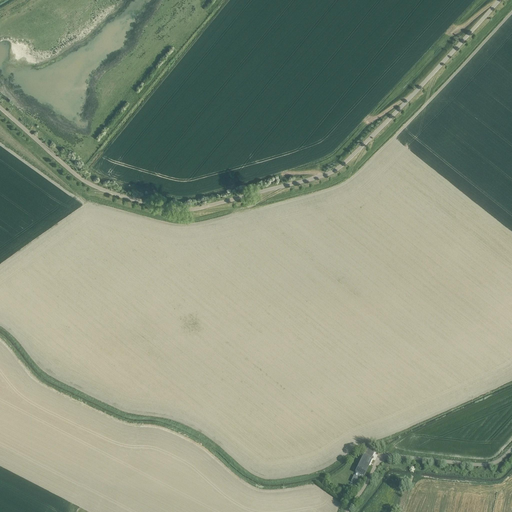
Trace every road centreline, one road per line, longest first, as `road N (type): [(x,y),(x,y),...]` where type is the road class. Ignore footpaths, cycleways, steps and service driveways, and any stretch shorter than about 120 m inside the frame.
road 1 (track): [(0,106),(89,184),(194,208),(337,169),(499,0)]
road 2 (unclassified): [(511,448),(487,466),(383,459),(347,511)]
